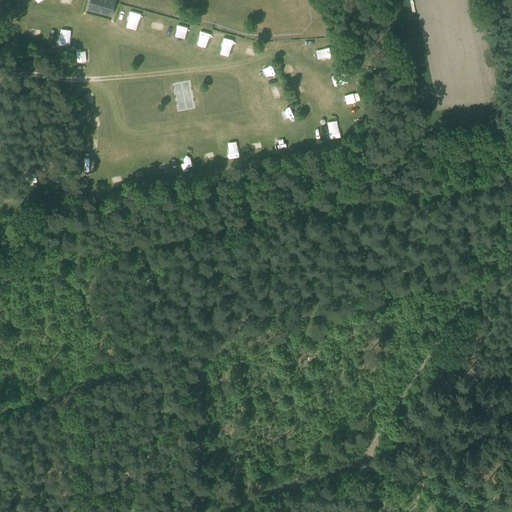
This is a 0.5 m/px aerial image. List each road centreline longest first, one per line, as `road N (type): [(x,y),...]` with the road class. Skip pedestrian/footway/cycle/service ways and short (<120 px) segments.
road 1 (track): [(511,183),(0,269)]
road 2 (track): [(358,469),(511,224)]
road 3 (track): [(358,469),(212,511)]
road 4 (track): [(494,511),(358,469)]
